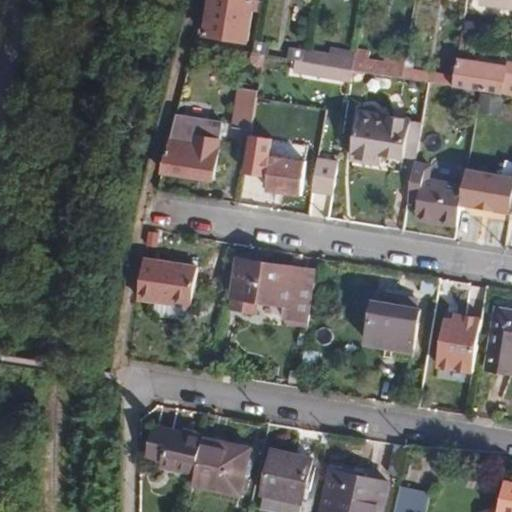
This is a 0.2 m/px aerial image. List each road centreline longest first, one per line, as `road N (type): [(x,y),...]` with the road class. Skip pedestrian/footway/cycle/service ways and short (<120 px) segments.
road 1 (residential): [(137,380),(511,445)]
road 2 (residential): [(144,202),(511,267)]
road 3 (residential): [(137,380),(128,511)]
